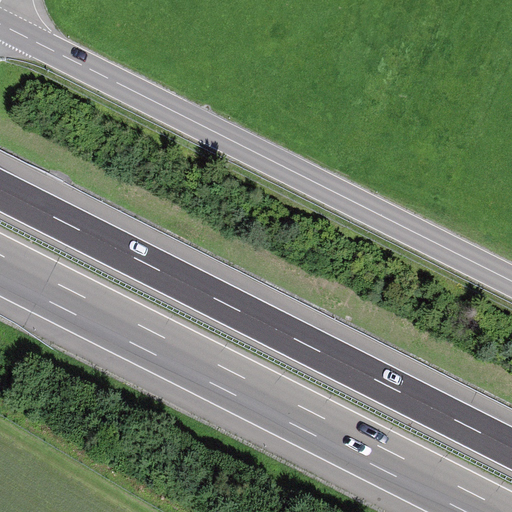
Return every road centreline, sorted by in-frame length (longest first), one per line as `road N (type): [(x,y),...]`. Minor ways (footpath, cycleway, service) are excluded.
road 1 (motorway): [(511,447),(0,189)]
road 2 (primary): [(0,24),(511,281)]
road 3 (motorway): [(0,266),(486,511)]
